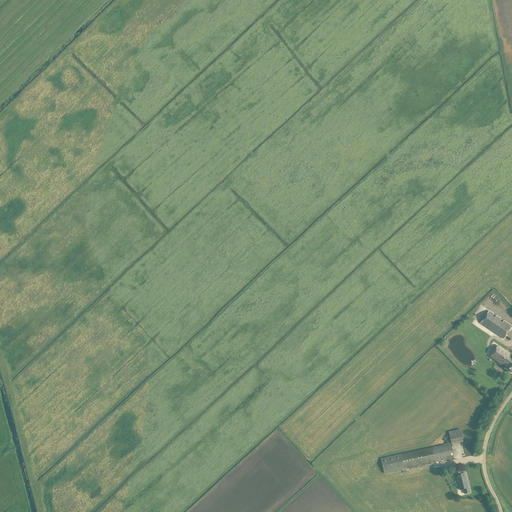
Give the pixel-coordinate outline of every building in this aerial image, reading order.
[(511,325),(489,310),(480,323),(504,339),(511,326),(511,325)] [(481,327),(471,335),(484,351),(493,344),(483,332),(485,331),(481,327)] [(511,355),(497,345),(490,356),(498,362),(500,360),(507,365),(505,368),(511,372),(511,373),(511,372),(511,355)] [(449,432),(449,436),(451,443),(451,444),(463,441),(460,429),(449,432)] [(461,449),(462,451),(463,456),(466,456),(467,456),(467,455),(470,455),(468,442),(460,443),(461,449)] [(448,458),(448,448),(429,448),(429,458),(448,458)] [(469,487),(467,488),(466,481),(467,481),(465,473),(462,474),(461,471),(454,472),(455,476),(456,475),(460,489),(463,489),(464,493),(470,491),(469,487)]
